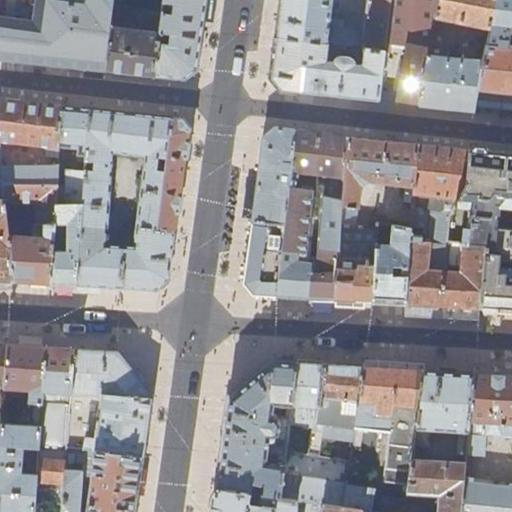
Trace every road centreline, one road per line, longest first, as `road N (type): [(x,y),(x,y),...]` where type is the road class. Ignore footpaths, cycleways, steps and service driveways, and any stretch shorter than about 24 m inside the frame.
road 1 (residential): [(194,322),(511,343)]
road 2 (residential): [(223,102),(511,133)]
road 3 (residential): [(0,77),(223,102)]
road 4 (tertiary): [(194,322),(223,102)]
road 5 (residential): [(194,322),(0,311)]
road 6 (tertiary): [(168,511),(194,322)]
